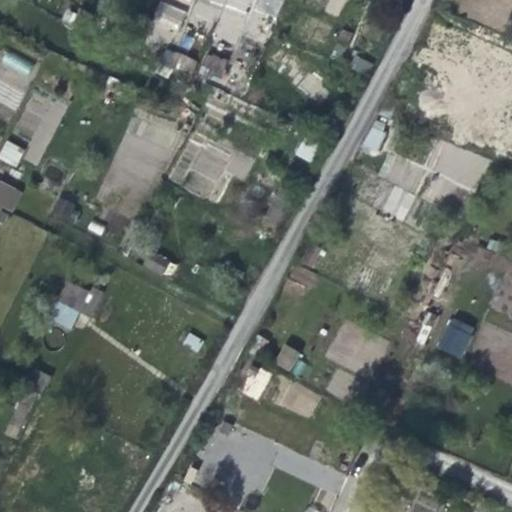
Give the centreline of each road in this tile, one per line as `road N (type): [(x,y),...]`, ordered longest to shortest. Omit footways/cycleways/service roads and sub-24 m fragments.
road 1 (residential): [(418,0),(132,511)]
road 2 (track): [(240,324),(50,225)]
road 3 (residential): [(511,492),(391,442),(354,511)]
